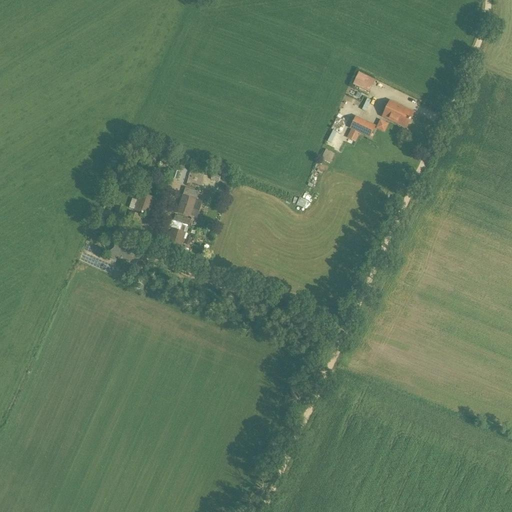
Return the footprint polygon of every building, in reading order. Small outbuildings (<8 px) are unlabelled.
[(374,92),(379,79),(362,73),(357,85),(374,92)] [(406,128),(413,113),(390,102),(382,116),(406,128)] [(370,137),(374,127),(355,117),(350,127),(370,137)] [(390,133),(393,124),(384,120),(380,130),(390,133)] [(359,134),(351,130),(347,138),(355,142),(359,134)] [(167,177),(170,167),(164,165),(161,175),(167,177)] [(190,217),(195,200),(198,192),(186,188),(178,213),(190,217)] [(148,215),(153,198),(141,194),(135,211),(148,215)] [(136,232),(142,216),(131,212),(126,229),(136,232)] [(191,219),(175,214),(173,220),(189,226),(191,219)] [(179,251),(185,234),(172,229),(166,247),(179,251)] [(130,250),(113,245),(114,242),(107,240),(103,250),(107,252),(108,249),(111,250),(109,254),(136,263),(141,252),(130,248),(130,250)]
